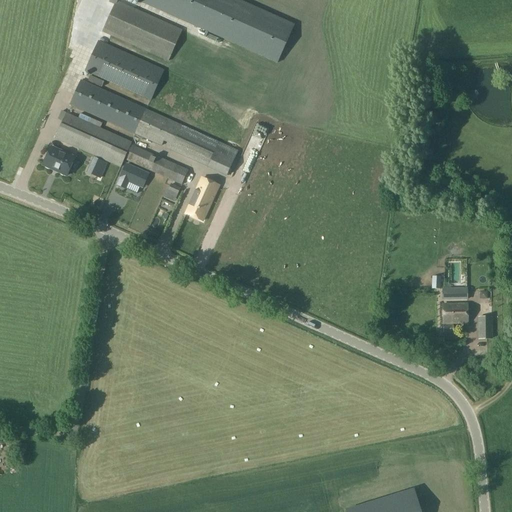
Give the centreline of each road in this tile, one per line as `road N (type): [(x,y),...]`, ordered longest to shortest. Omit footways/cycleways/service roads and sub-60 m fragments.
road 1 (unclassified): [(485,511),(473,421),(446,384),(106,230)]
road 2 (unclassified): [(0,427),(46,433),(71,421),(106,230)]
